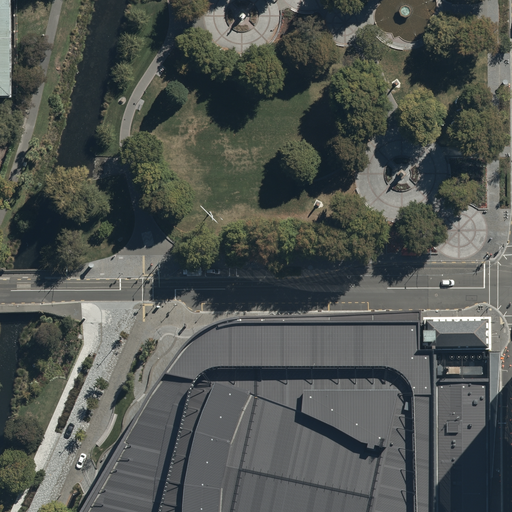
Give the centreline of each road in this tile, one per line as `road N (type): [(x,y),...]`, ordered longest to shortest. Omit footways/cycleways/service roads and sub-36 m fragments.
road 1 (tertiary): [(116,289),(511,287)]
road 2 (residential): [(116,289),(109,344),(34,511)]
